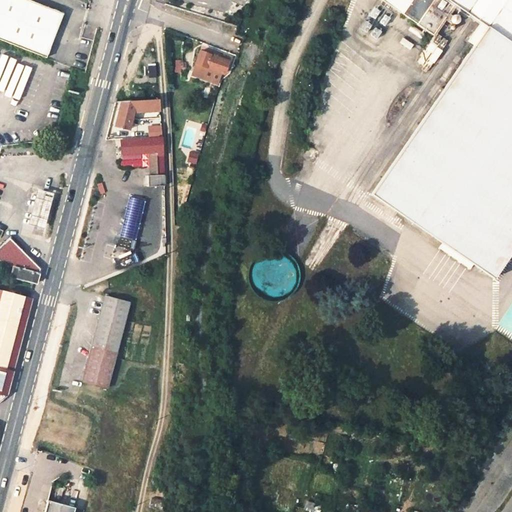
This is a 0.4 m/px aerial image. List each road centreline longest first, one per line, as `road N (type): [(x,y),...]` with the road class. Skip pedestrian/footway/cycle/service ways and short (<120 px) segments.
road 1 (primary): [(0,511),(134,0)]
road 2 (unknown): [(151,0),(169,165),(166,372),(140,511)]
